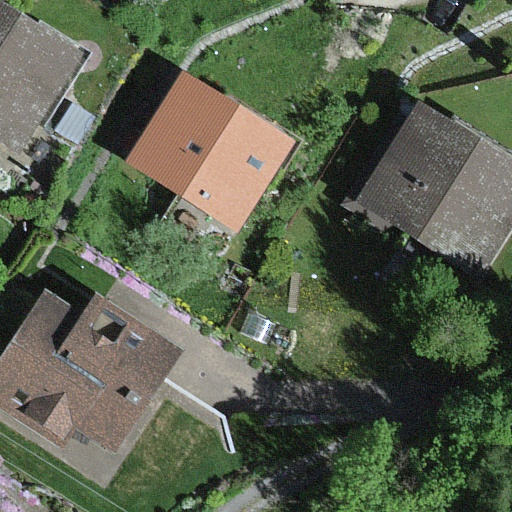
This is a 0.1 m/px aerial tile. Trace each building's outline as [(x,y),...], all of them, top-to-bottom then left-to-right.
[(80,64),(0,13),(0,149),(18,161),(80,64)] [(287,151),(177,82),(122,169),(232,238),(287,151)] [(511,231),(511,169),(413,109),(351,210),(477,288),(511,231)] [(74,321),(40,300),(0,362),(0,412),(60,451),(70,434),(112,461),(126,440),(162,383),(178,358),(87,300),(74,321)] [(220,420),(162,383),(126,440),(184,476),(220,420)]
